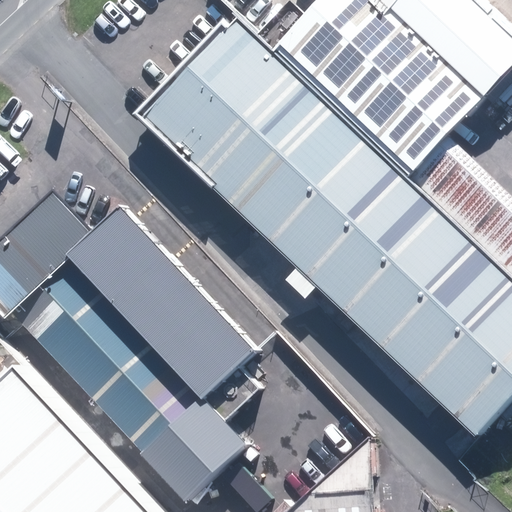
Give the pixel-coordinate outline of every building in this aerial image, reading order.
[(511,61),(442,0),(326,0),(277,55),(420,181),(449,147),(511,76),(511,61)] [(511,427),(511,278),(227,27),(127,140),(486,456),(511,427)] [(511,202),(449,147),(420,181),(511,262),(511,202)] [(271,346),(92,164),(0,253),(0,309),(187,501),(257,433),(220,395),(271,346)] [(163,511),(7,337),(0,342),(0,511),(163,511)] [(383,511),(378,452),(370,453),(306,511),(383,511)]
